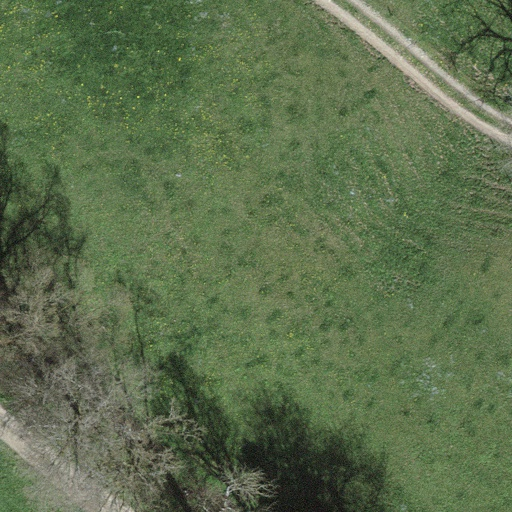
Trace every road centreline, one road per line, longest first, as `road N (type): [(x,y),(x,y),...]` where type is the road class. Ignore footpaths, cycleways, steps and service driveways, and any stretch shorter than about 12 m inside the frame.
road 1 (track): [(511,122),(338,0)]
road 2 (track): [(155,511),(0,389)]
